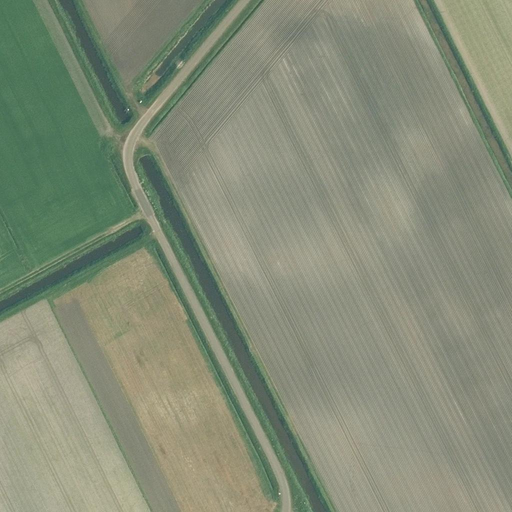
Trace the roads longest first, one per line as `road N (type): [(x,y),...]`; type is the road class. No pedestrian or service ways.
road 1 (unclassified): [(281,482),(126,162),(136,132),(250,0)]
road 2 (track): [(136,132),(154,152),(334,511)]
